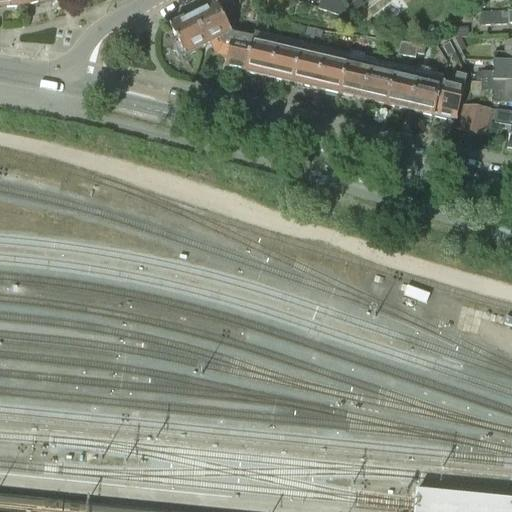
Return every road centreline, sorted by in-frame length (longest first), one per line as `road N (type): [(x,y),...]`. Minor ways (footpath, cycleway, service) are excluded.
road 1 (tertiary): [(58,82),(257,130),(285,129),(511,191)]
road 2 (tertiary): [(152,0),(113,18),(58,82)]
